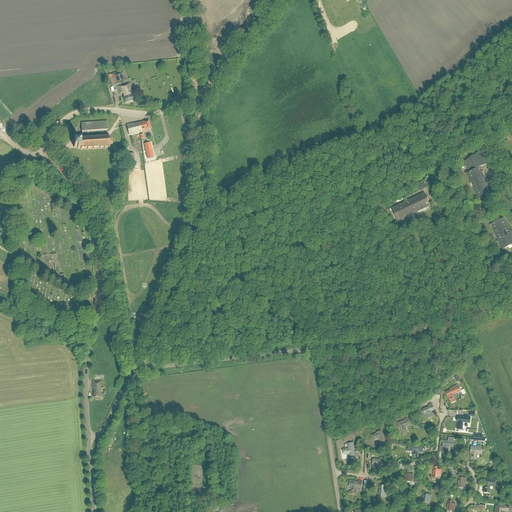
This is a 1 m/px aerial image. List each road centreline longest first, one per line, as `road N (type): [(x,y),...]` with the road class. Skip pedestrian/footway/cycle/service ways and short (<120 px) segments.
road 1 (track): [(185,0),(201,202),(143,369)]
road 2 (unclassified): [(40,152),(71,114),(159,113),(195,97),(279,0)]
road 3 (unclassified): [(88,436),(95,242),(83,204),(40,152)]
road 4 (unclassified): [(88,436),(101,432),(137,371),(316,348)]
road 5 (unclassified): [(316,348),(432,334),(511,302)]
road 6 (unclassified): [(461,511),(475,480),(449,460),(380,477),(334,472)]
road 7 (track): [(477,155),(427,190),(435,203),(472,216),(511,191)]
road 8 (unclassified): [(334,472),(316,348)]
